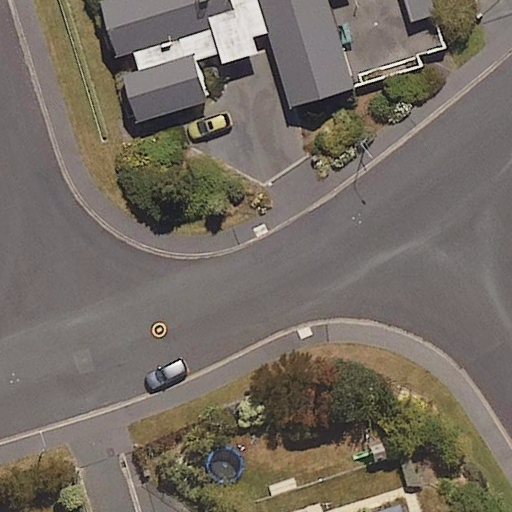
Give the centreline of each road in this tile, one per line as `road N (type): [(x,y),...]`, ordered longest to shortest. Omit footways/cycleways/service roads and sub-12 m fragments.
road 1 (residential): [(70,371),(217,317),(414,209)]
road 2 (residential): [(70,371),(0,125)]
road 3 (residential): [(414,209),(511,364)]
road 4 (residential): [(414,209),(511,119)]
